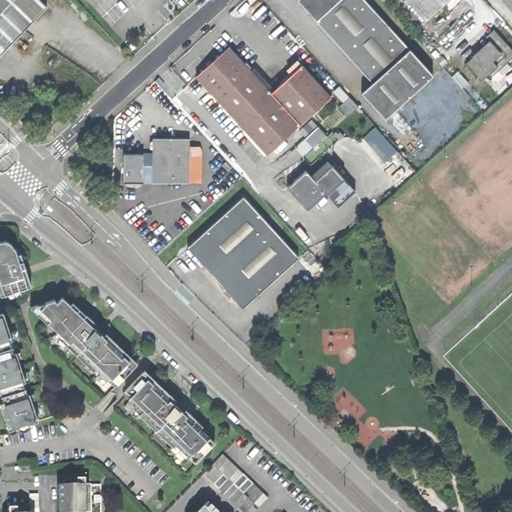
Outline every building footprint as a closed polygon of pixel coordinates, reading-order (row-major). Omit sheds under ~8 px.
[(0,0),(0,55),(48,8),(40,0),(0,0)] [(297,0),(317,21),(340,0),(297,0)] [(365,0),(340,0),(317,21),(373,84),(362,93),(386,119),(434,76),(365,0)] [(406,0),(425,20),(446,0),(406,0)] [(511,0),(503,0),(511,9),(511,0)] [(467,64),(483,81),(506,59),(509,62),(511,58),(511,48),(494,30),(486,37),(490,41),(467,64)] [(280,41),(294,56),(304,46),(291,31),(280,41)] [(213,62),(196,77),(268,156),(301,126),(272,93),(230,47),(213,62)] [(303,65),(272,93),(301,126),(332,98),(303,65)] [(351,97),(342,104),(350,112),(358,105),(351,97)] [(308,138),(298,145),(304,153),(328,136),(314,117),(300,128),(308,138)] [(143,155),(123,154),(123,182),(143,183),(143,175),(152,175),(152,183),(189,183),(189,139),(168,139),(152,138),(152,157),(143,157),(143,155)] [(329,163),(312,177),(315,182),(332,166),(329,163)] [(332,166),(315,182),(322,190),(325,194),(339,208),(355,194),(332,166)] [(288,186),(303,206),(322,190),(315,182),(312,177),(306,170),(296,179),(288,186)] [(307,209),(325,194),(322,190),(303,206),(307,209)] [(299,258),(243,197),(187,248),(206,269),(213,277),(229,301),(232,298),(243,309),(299,258)] [(0,285),(3,294),(31,286),(26,271),(23,260),(17,255),(15,248),(13,248),(10,243),(3,241),(0,241),(0,285)] [(50,318),(47,322),(57,330),(61,334),(64,337),(61,340),(91,368),(93,365),(96,368),(100,372),(115,386),(137,363),(109,336),(106,340),(100,335),(101,334),(93,326),(96,324),(72,301),(70,304),(62,296),(56,302),(53,299),(45,302),(39,308),(50,318)] [(47,323),(47,322),(50,318),(39,308),(45,302),(29,307),(47,323)] [(16,309),(3,313),(20,367),(34,362),(16,309)] [(0,373),(20,367),(3,313),(0,314),(0,373)] [(102,330),(96,324),(93,326),(101,334),(100,335),(106,340),(109,336),(102,330)] [(46,402),(34,362),(20,367),(37,420),(58,414),(46,402)] [(37,420),(20,367),(0,373),(0,388),(0,389),(2,395),(4,402),(6,408),(2,409),(6,423),(10,422),(12,428),(37,420)] [(146,369),(124,392),(138,406),(143,411),(140,414),(173,446),(176,443),(188,454),(196,461),(215,442),(210,437),(193,421),(196,418),(190,412),(185,416),(180,411),(182,409),(179,406),(176,403),(174,405),(172,403),(176,399),(146,369)] [(213,434),(196,418),(193,421),(210,437),(213,434)] [(185,457),(188,454),(176,443),(173,446),(185,457)] [(222,453),(212,463),(257,507),(267,496),(222,453)] [(242,511),(251,511),(257,507),(212,463),(203,473),(242,511)] [(66,485),(57,485),(57,499),(57,511),(89,511),(89,485),(83,485),(66,485)] [(213,511),(204,503),(195,511),(213,511)]
